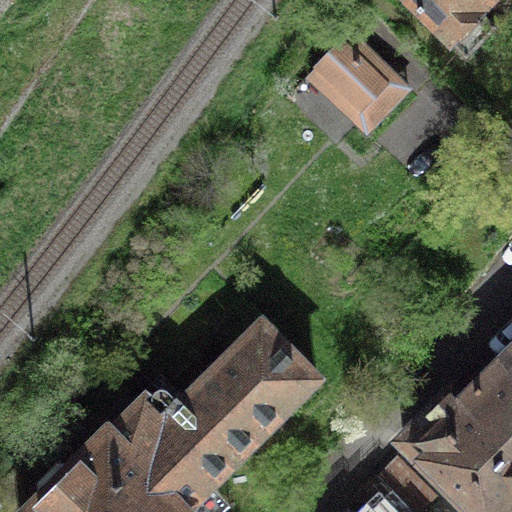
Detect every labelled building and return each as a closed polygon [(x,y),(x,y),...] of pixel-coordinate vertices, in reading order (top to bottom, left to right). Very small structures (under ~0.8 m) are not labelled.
[(404,0),(448,43),(451,40),(466,55),(494,26),(480,11),(491,0),(404,0)] [(334,17),(292,60),(366,131),(407,88),(334,17)] [(314,376),(262,323),(184,400),(160,376),(139,396),(143,399),(71,470),(60,459),(36,483),(46,494),(27,511),(183,511),(180,509),(314,376)] [(511,348),(498,363),(511,376),(511,348)] [(511,511),(511,376),(498,363),(459,401),(451,393),(403,440),(474,511),(511,511)] [(397,454),(377,474),(405,503),(414,511),(417,511),(437,493),(397,454)] [(395,511),(405,503),(377,474),(353,498),(366,511),(395,511)]
